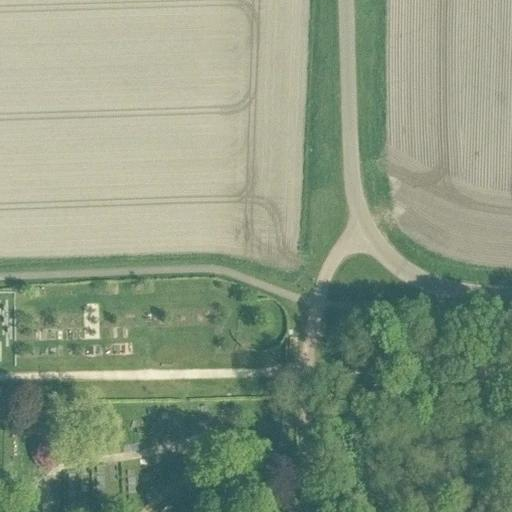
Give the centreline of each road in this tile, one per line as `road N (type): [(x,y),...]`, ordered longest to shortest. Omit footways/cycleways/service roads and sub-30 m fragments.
road 1 (track): [(307,369),(0,376)]
road 2 (unclassified): [(359,228),(345,0)]
road 3 (unclassified): [(511,295),(458,294),(421,283),(395,268),(359,228)]
road 4 (track): [(309,511),(307,369)]
